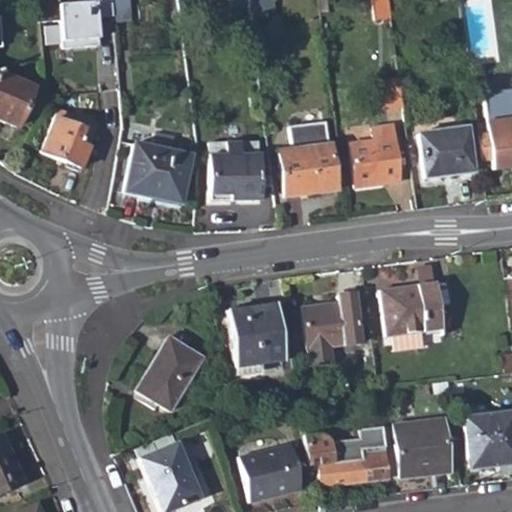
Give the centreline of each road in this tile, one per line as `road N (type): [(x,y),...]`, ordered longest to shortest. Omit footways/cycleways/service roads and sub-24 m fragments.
road 1 (residential): [(60,266),(113,273),(414,233),(511,228)]
road 2 (residential): [(98,511),(49,389),(34,309)]
